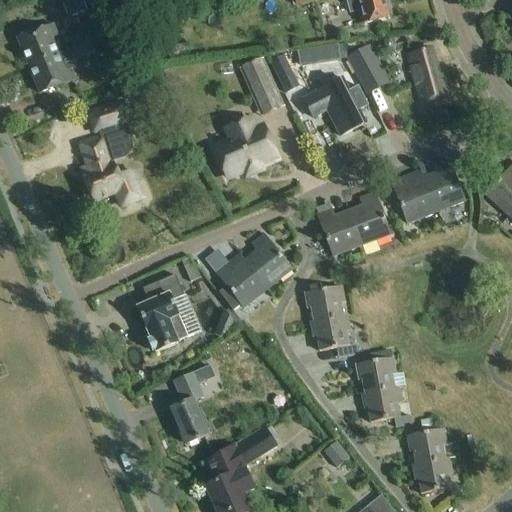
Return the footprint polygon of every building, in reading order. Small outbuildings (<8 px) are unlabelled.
[(347,0),(352,15),(361,12),(364,25),(389,19),(384,0),(347,0)] [(54,26),(18,41),(30,68),(59,56),(53,39),(58,37),(54,26)] [(130,31),(118,36),(124,51),(136,46),(130,31)] [(70,41),(74,51),(93,44),(89,34),(70,41)] [(384,42),(382,48),(384,54),(389,56),(395,53),(397,48),(395,42),(390,40),(384,42)] [(93,44),(74,51),(78,60),(96,53),(93,44)] [(370,48),(348,60),(359,82),(382,69),(370,48)] [(313,49),(297,52),(300,68),(316,66),(313,49)] [(439,78),(432,52),(409,58),(422,107),(452,99),(446,76),(439,78)] [(59,56),(30,68),(41,96),(76,82),(72,71),(76,70),(69,53),(59,56)] [(270,65),(286,97),(300,90),(284,58),(270,65)] [(263,60),(240,71),(262,119),(285,108),(263,60)] [(305,101),(314,120),(328,113),(342,139),(367,126),(344,81),(305,101)] [(96,205),(117,197),(123,212),(144,204),(134,176),(120,181),(114,166),(126,161),(127,160),(128,159),(129,158),(131,157),(131,155),(132,154),(132,153),(132,151),(132,149),(128,135),(123,136),(120,127),(129,124),(124,107),(91,117),(95,134),(100,133),(102,140),(81,146),(87,169),(82,171),(89,189),(86,192),(85,195),(86,199),(90,202),(94,201),(96,205)] [(227,141),(212,148),(228,185),(243,178),(246,184),(267,175),(264,169),(280,162),(264,126),(257,129),(252,119),(222,132),(227,141)] [(428,179),(424,181),(423,181),(437,216),(466,204),(449,163),(435,168),(437,175),(428,179)] [(422,164),(418,165),(418,168),(421,174),(424,181),(428,179),(423,166),(422,164)] [(511,170),(486,198),(509,219),(511,214),(511,170)] [(423,181),(424,181),(421,174),(393,185),(409,227),(437,216),(423,181)] [(363,208),(349,214),(362,249),(391,238),(375,196),(361,201),(363,208)] [(322,209),(317,211),(317,212),(319,216),(332,211),(330,206),(329,203),(326,204),(324,204),(326,208),(322,209)] [(362,249),(349,214),(335,219),(333,212),(318,218),(334,259),(362,249)] [(258,252),(245,262),(268,292),(293,272),(265,237),(253,247),(258,252)] [(245,310),(268,292),(245,262),(241,257),(230,266),(218,276),(228,289),(220,295),(234,314),(242,307),(245,310)] [(179,346),(178,343),(188,339),(172,303),(184,298),(175,277),(140,292),(146,305),(146,304),(147,306),(138,309),(152,341),(148,342),(153,355),(157,353),(158,355),(179,346)] [(311,305),(315,325),(343,320),(343,319),(348,318),(344,319),(342,305),(345,304),(342,289),(306,296),(308,305),(311,305)] [(343,320),(315,325),(311,325),(313,334),(317,333),(320,354),(347,349),(349,360),(359,358),(357,347),(350,349),(347,334),(351,333),(348,318),(343,319),(343,320)] [(362,376),(366,396),(395,391),(392,377),(396,376),(393,361),(387,363),(385,355),(371,357),(373,365),(357,368),(359,377),(362,376)] [(212,370),(195,378),(177,386),(186,407),(172,412),(187,446),(210,437),(195,402),(204,398),(199,387),(216,379),(212,370)] [(395,391),(366,396),(366,397),(363,398),(365,405),(368,405),(372,426),(401,421),(398,406),(402,405),(399,390),(395,391)] [(251,479),(247,470),(279,450),(265,428),(236,447),(213,461),(222,481),(206,489),(212,501),(211,501),(216,511),(243,511),(243,510),(238,499),(248,494),(242,483),(251,479)] [(413,448),(417,468),(445,462),(446,461),(444,448),(447,447),(444,432),(409,439),(410,448),(413,448)] [(336,446),(325,454),(339,472),(350,463),(336,446)] [(445,462),(417,468),(414,469),(416,477),(419,476),(423,497),(452,492),(449,477),(453,476),(450,462),(446,462),(446,461),(445,462)] [(364,511),(394,511),(382,498),(364,511)]
